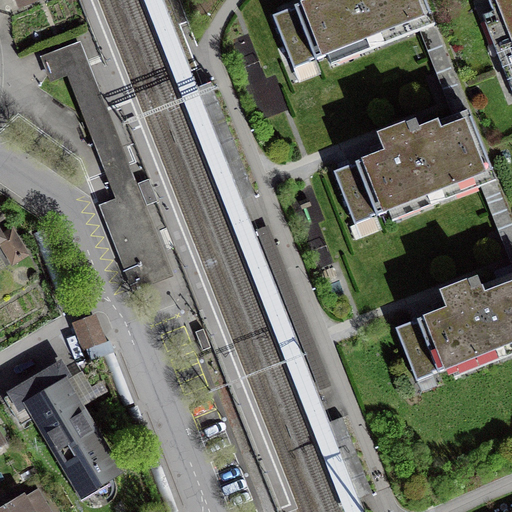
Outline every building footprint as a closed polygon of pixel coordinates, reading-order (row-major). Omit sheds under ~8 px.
[(314,59),(315,60),(431,15),(424,0),(314,0),(294,8),(295,9),(291,11),(290,9),(273,16),(293,69),(311,62),(310,61),(314,59)] [(511,0),(487,0),(511,62),(511,0)] [(56,82),(103,203),(90,208),(124,293),(137,288),(112,225),(141,213),(74,44),(34,59),(45,86),(56,82)] [(351,165),(334,172),(354,225),(372,218),(371,216),(375,214),(376,216),(492,171),(471,118),(355,164),(356,165),(351,167),(351,165)] [(137,288),(166,276),(141,213),(112,225),(137,288)] [(0,237),(0,242),(12,262),(26,254),(11,231),(0,237)] [(412,322),(395,328),(416,381),(433,374),(432,372),(437,371),(437,373),(511,343),(511,282),(417,320),(418,323),(413,325),(412,322)] [(102,340),(94,318),(75,325),(84,347),(102,340)] [(60,366),(5,399),(20,425),(37,415),(82,490),(118,470),(104,445),(98,448),(70,400),(78,396),(60,366)] [(0,511),(49,511),(40,497),(27,505),(22,498),(0,511)]
